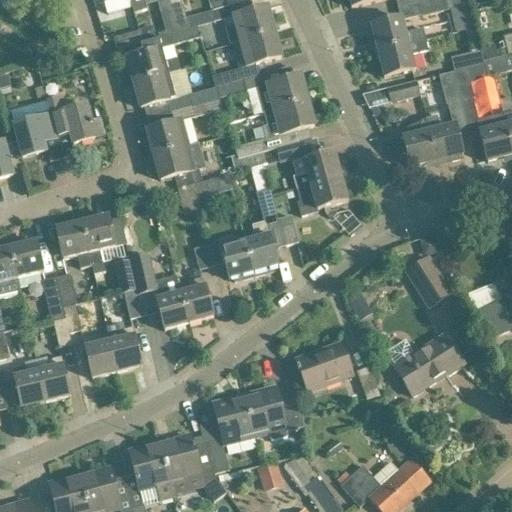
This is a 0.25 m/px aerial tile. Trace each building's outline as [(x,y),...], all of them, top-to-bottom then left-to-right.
[(135,16),(130,0),(102,0),(104,6),(124,0),(129,0),(134,16),(135,16)] [(130,0),(135,16),(147,13),(144,0),(130,0)] [(156,0),(160,12),(167,38),(171,37),(178,35),(171,9),(168,0),(156,0)] [(250,2),(254,0),(224,0),(225,2),(210,6),(212,14),(250,1),(250,2)] [(348,0),(351,11),(371,6),(381,3),(380,0),(348,0)] [(419,5),(436,0),(395,0),(398,10),(419,5)] [(452,12),(449,0),(436,0),(419,5),(423,19),(452,12)] [(171,9),(178,35),(189,32),(186,21),(182,6),(171,9)] [(235,29),(226,31),(230,47),(232,47),(274,36),(267,10),(253,14),(232,20),(235,29)] [(371,29),(377,54),(426,42),(423,32),(407,36),(403,20),(371,29)] [(117,51),(136,46),(140,45),(143,44),(140,33),(114,40),(117,51)] [(274,36),(232,47),(236,60),(243,58),(246,70),(261,66),(281,61),(274,36)] [(511,56),(511,36),(503,38),(508,58),(511,56)] [(165,65),(158,40),(143,44),(140,45),(143,56),(127,61),(134,86),(167,77),(181,73),(177,61),(165,65)] [(384,81),(403,76),(416,73),(412,58),(429,54),(426,42),(377,54),(384,81)] [(455,75),(484,67),(480,53),(451,61),(455,75)] [(484,65),(481,53),(480,53),(484,67),(487,80),(488,80),(511,73),(511,56),(508,58),(484,65)] [(487,80),(484,67),(455,75),(452,75),(460,105),(468,137),(479,134),(487,165),(511,159),(511,158),(500,109),(490,112),(492,120),(479,123),(473,101),(475,101),(471,87),(488,82),(488,80),(487,80)] [(216,90),(241,83),(238,72),(213,79),(216,90)] [(452,75),(439,78),(447,108),(448,108),(460,105),(452,75)] [(272,87),(269,76),(242,84),(241,83),(216,90),(219,102),(245,95),(255,92),(261,116),(307,104),(300,79),(272,87)] [(167,77),(134,86),(141,111),(173,102),(167,77)] [(392,107),(420,99),(417,84),(388,91),(392,107)] [(194,108),(219,102),(216,90),(191,97),(194,108)] [(46,103),(50,117),(57,141),(70,137),(73,146),(96,140),(91,122),(87,108),(68,113),(63,98),(46,103)] [(511,102),(511,101),(500,103),(502,108),(500,109),(511,158),(511,102)] [(222,113),(219,102),(194,108),(197,120),(222,113)] [(314,129),(307,104),(261,116),(262,118),(265,117),(268,128),(263,130),(266,142),(261,144),(234,151),(238,162),(232,164),(233,165),(264,156),(275,153),(276,153),(289,150),(300,146),(297,134),(314,129)] [(43,144),(57,141),(50,117),(14,127),(23,160),(45,153),(43,144)] [(425,122),(436,165),(463,158),(455,127),(441,130),(439,122),(437,118),(426,121),(425,122)] [(101,120),(91,122),(96,140),(106,138),(101,120)] [(410,172),(436,165),(425,122),(401,135),(410,172)] [(147,133),(154,158),(188,149),(181,124),(179,124),(147,133)] [(0,146),(0,181),(13,178),(4,145),(0,146)] [(154,158),(161,183),(194,174),(206,171),(199,146),(188,149),(154,158)] [(276,153),(275,153),(279,166),(306,158),(302,146),(300,146),(289,150),(276,153)] [(309,190),(341,181),(334,155),(294,167),(298,179),(293,181),(297,193),(309,189),(309,190)] [(235,175),(250,171),(263,167),(267,166),(264,156),(233,165),(235,175)] [(262,219),(275,215),(263,167),(250,171),(258,204),(262,219)] [(348,204),(341,181),(309,190),(309,189),(297,193),(300,205),(298,205),(302,220),(319,216),(318,213),(348,204)] [(196,214),(209,210),(202,185),(189,188),(196,214)] [(184,217),(196,214),(189,188),(177,192),(184,217)] [(169,195),(158,199),(161,209),(168,207),(171,202),(169,195)] [(121,212),(124,219),(132,214),(130,208),(121,212)] [(278,224),(275,215),(262,219),(264,226),(252,229),(256,244),(245,247),(254,280),(275,274),(274,270),(278,269),(275,256),(277,255),(279,251),(286,250),(279,224),(278,224)] [(95,278),(106,275),(103,260),(101,254),(116,250),(108,219),(83,225),(95,278)] [(286,250),(298,246),(291,221),(279,224),(286,250)] [(95,278),(83,225),(55,231),(63,263),(78,259),(81,272),(93,269),(95,278)] [(235,249),(232,240),(218,244),(229,282),(233,281),(234,285),(254,280),(245,247),(235,249)] [(18,282),(43,276),(36,244),(10,250),(18,282)] [(200,273),(222,267),(216,245),(194,251),(200,273)] [(0,299),(21,294),(18,282),(10,250),(0,252),(0,337),(3,336),(3,335),(6,335),(0,310),(0,299)] [(433,310),(452,298),(429,261),(409,273),(433,310)] [(137,293),(136,291),(130,264),(115,267),(121,293),(124,292),(125,296),(137,293)] [(511,268),(503,272),(506,278),(494,283),(496,287),(469,297),(477,319),(481,317),(490,341),(511,332),(511,268)] [(64,311),(77,308),(70,278),(57,281),(64,311)] [(155,296),(164,334),(189,327),(181,298),(176,280),(148,287),(136,291),(137,293),(139,301),(155,296)] [(66,321),(64,311),(57,281),(43,284),(49,314),(51,314),(54,324),(66,321)] [(189,327),(213,320),(203,282),(189,285),(192,295),(181,298),(189,327)] [(143,320),(139,301),(137,293),(125,296),(131,322),(143,320)] [(70,336),(81,334),(76,309),(77,308),(64,311),(66,321),(70,336)] [(59,351),(72,348),(69,336),(70,336),(66,321),(54,324),(59,351)] [(119,376),(142,370),(133,332),(121,334),(123,345),(112,347),(119,376)] [(0,364),(10,362),(3,336),(0,337),(0,364)] [(465,367),(445,337),(414,357),(406,343),(387,356),(395,369),(394,370),(413,400),(448,378),(447,376),(462,367),(463,369),(465,367)] [(101,350),(98,340),(84,343),(92,382),(119,376),(112,347),(101,350)] [(353,381),(348,365),(341,347),(326,352),(327,356),(297,367),(298,370),(296,370),(298,375),(300,375),(308,398),(353,381)] [(47,405),(71,399),(61,360),(48,363),(50,372),(40,375),(47,405)] [(25,369),(12,372),(21,411),(47,405),(40,375),(28,378),(25,369)] [(366,403),(380,398),(370,370),(357,375),(366,403)] [(286,410),(279,407),(276,392),(244,400),(255,440),(270,436),(271,443),(288,439),(287,435),(303,431),(297,407),(286,410)] [(215,478),(230,474),(223,448),(255,440),(244,400),(213,408),(222,442),(206,446),(215,478)] [(190,439),(160,447),(171,489),(200,482),(201,486),(214,505),(216,504),(227,496),(222,491),(220,487),(216,482),(215,478),(206,446),(204,439),(191,442),(190,439)] [(171,489),(160,447),(130,455),(141,497),(157,493),(160,505),(174,502),(171,489)] [(307,497),(317,511),(339,511),(300,457),(284,469),(305,498),(307,497)] [(400,511),(430,485),(411,465),(399,475),(391,465),(373,481),(363,469),(351,480),(346,474),(337,483),(342,488),(340,489),(360,510),(369,502),(378,511),(400,511)] [(264,496),(284,490),(277,466),(257,472),(264,496)] [(115,511),(120,511),(110,472),(80,479),(88,511),(115,511)] [(88,511),(80,479),(49,487),(55,511),(88,511)]
